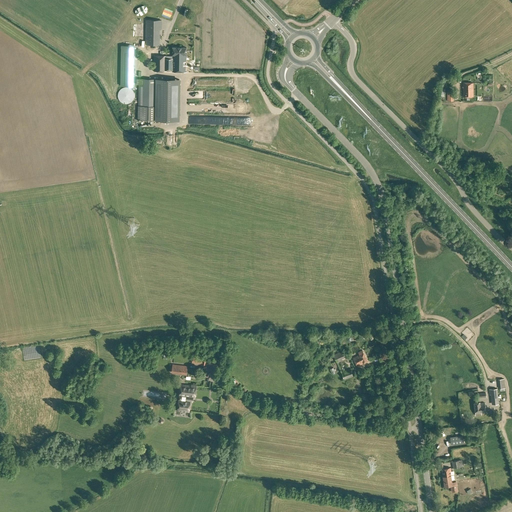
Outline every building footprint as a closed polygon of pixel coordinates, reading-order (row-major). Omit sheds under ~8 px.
[(172,18),(174,13),(165,10),(164,15),(172,18)] [(158,24),(161,24),(161,20),(156,20),(156,21),(152,21),(152,20),(146,20),(146,44),(152,44),(152,40),(158,40),(158,28),(158,24)] [(128,49),(123,48),(121,83),(132,83),(134,46),(129,46),(128,49)] [(186,71),(186,55),(186,47),(172,47),(172,55),(173,55),(173,56),(167,56),(154,56),(153,71),(186,71)] [(179,79),(139,79),(138,120),(154,120),(154,121),(179,122),(179,79)] [(463,97),(473,97),(473,83),(463,82),(463,97)] [(118,95),(118,96),(118,97),(118,98),(118,99),(119,99),(119,100),(120,101),(121,102),(122,103),(123,103),(124,103),(125,104),(126,104),(127,104),(128,104),(129,103),(130,103),(131,102),(132,101),(133,101),(133,100),(133,99),(134,99),(134,98),(134,97),(134,96),(134,95),(134,94),(134,93),(134,92),(133,91),(133,90),(132,90),(132,89),(131,89),(131,88),(130,88),(129,88),(129,87),(128,87),(127,87),(126,87),(125,87),(124,87),(123,88),(122,88),(121,89),(120,90),(119,91),(119,92),(118,92),(118,93),(118,94),(118,95)] [(362,365),(363,364),(363,363),(368,361),(362,350),(358,352),(359,354),(353,358),(357,366),(361,364),(362,365)] [(337,362),(346,358),(343,351),(334,355),(337,362)] [(192,356),(192,363),(216,365),(217,358),(192,356)] [(171,373),(187,375),(188,366),(172,364),(171,373)] [(344,379),(353,376),(351,370),(342,373),(344,379)] [(191,386),(180,384),(177,410),(189,412),(190,402),(193,402),(193,397),(195,397),(196,385),(191,385),(191,386)] [(491,394),(492,397),(498,396),(497,388),(489,389),(490,394),(491,394)] [(480,403),(480,402),(474,403),(476,415),(480,415),(480,413),(486,413),(485,403),(480,403)] [(452,437),(450,437),(451,444),(463,442),(463,441),(463,436),(452,437)] [(453,468),(463,466),(462,459),(452,461),(453,468)] [(450,468),(442,469),(444,486),(451,485),(452,492),(457,491),(456,482),(452,482),(452,479),(453,479),(453,475),(452,474),(451,475),(450,468)]
